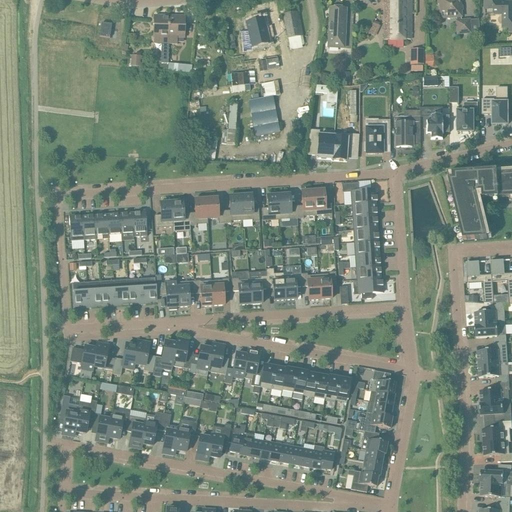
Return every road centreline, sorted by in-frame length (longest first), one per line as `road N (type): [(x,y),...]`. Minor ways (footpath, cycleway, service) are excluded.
road 1 (residential): [(396,172),(56,195),(64,330)]
road 2 (residential): [(369,506),(64,446)]
road 3 (residential): [(61,493),(369,506)]
road 4 (residential): [(413,373),(162,323)]
road 5 (residential): [(162,323),(403,308)]
road 6 (residential): [(511,246),(454,250),(463,382)]
road 7 (track): [(36,0),(30,108),(91,115)]
road 8 (residential): [(403,308),(396,172)]
road 9 (residential): [(391,507),(413,373)]
road 10 (residential): [(463,382),(462,511)]
